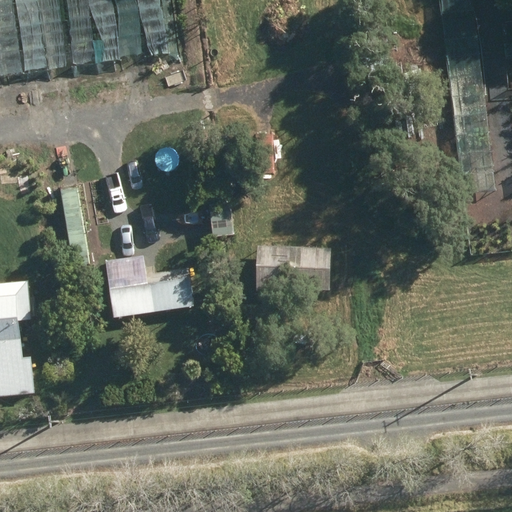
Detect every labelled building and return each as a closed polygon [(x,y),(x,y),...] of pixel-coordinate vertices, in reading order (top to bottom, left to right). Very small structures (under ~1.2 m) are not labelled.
[(0,0),(0,78),(22,75),(10,0),(0,0)] [(22,0),(35,82),(115,70),(114,63),(170,54),(161,0),(22,0)] [(439,0),(442,17),(474,12),(472,0),(439,0)] [(444,43),(464,197),(496,193),(476,39),(444,43)] [(235,136),(226,136),(227,165),(236,165),(235,136)] [(338,247),(265,245),(263,287),(336,290),(338,247)] [(147,250),(109,257),(117,311),(194,301),(198,296),(195,271),(151,277),(147,250)] [(0,398),(34,394),(29,360),(21,361),(16,325),(32,322),(27,282),(0,285),(0,398)] [(263,320),(248,321),(249,339),(263,339),(263,320)]
